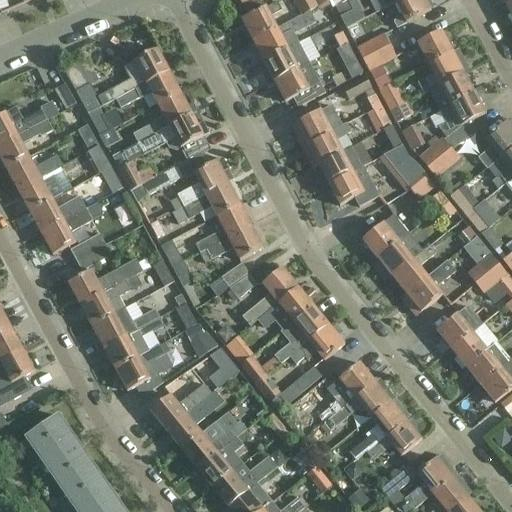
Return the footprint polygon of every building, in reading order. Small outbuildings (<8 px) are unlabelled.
[(22,0),(29,17),(44,11),(39,0),(22,0)] [(253,43),(278,30),(267,9),(261,0),(245,0),(241,2),(249,18),(242,22),(253,43)] [(309,13),(318,9),(313,0),(292,0),(302,17),(309,13)] [(329,3),(327,0),(313,0),(318,9),(329,3)] [(395,4),(403,0),(379,0),(385,10),(395,4)] [(431,12),(427,4),(432,1),(431,0),(403,0),(395,4),(401,16),(394,20),(393,25),(397,30),(431,12)] [(358,27),(374,21),(370,9),(354,15),(358,27)] [(263,63),(299,45),(294,36),(315,24),(309,13),(302,17),(278,30),(253,43),(263,63)] [(347,30),(355,26),(349,15),(341,19),(347,30)] [(428,67),(453,54),(442,33),(417,46),(428,67)] [(340,49),(348,45),(342,34),(334,39),(340,49)] [(357,51),(363,62),(390,48),(384,36),(357,51)] [(299,45),(263,63),(274,84),(310,65),(299,45)] [(354,57),(348,45),(340,49),(346,61),(354,57)] [(390,48),(363,62),(369,73),(395,59),(390,48)] [(116,101),(169,73),(158,51),(135,64),(124,69),(130,81),(97,99),(81,70),(67,78),(70,84),(76,94),(88,116),(98,110),(102,108),(115,101),(116,101)] [(464,74),(460,67),(465,64),(459,51),(453,54),(428,67),(433,76),(417,85),(423,96),(428,93),(464,74)] [(410,82),(426,74),(422,64),(405,72),(410,82)] [(310,65),(274,84),(285,105),(293,100),(298,109),(325,95),(310,65)] [(380,92),(391,86),(382,68),(370,74),(380,92)] [(158,107),(181,95),(169,73),(116,101),(120,110),(151,95),(158,107)] [(439,114),(475,95),(464,74),(428,93),(439,114)] [(364,94),(373,112),(381,108),(365,79),(343,91),(349,102),(364,94)] [(65,112),(76,106),(65,87),(55,93),(65,112)] [(138,145),(169,129),(192,116),(181,95),(158,107),(164,120),(133,136),(138,145)] [(475,95),(439,114),(446,126),(438,130),(447,140),(461,129),(486,115),(475,95)] [(391,114),(398,109),(393,98),(385,102),(391,114)] [(398,109),(391,114),(401,133),(409,129),(404,120),(413,116),(408,105),(398,109)] [(0,147),(47,121),(57,116),(52,107),(23,122),(16,110),(6,115),(0,118),(0,147)] [(307,146),(340,129),(342,128),(331,107),(296,126),(307,146)] [(391,127),(381,108),(373,112),(366,116),(377,135),(391,127)] [(98,110),(88,116),(100,137),(110,131),(98,110)] [(169,129),(138,145),(144,157),(175,140),(181,151),(209,136),(203,124),(198,127),(192,116),(169,129)] [(501,161),(511,151),(511,120),(486,142),(491,149),(477,160),(487,171),(501,161)] [(0,159),(6,171),(30,158),(23,146),(39,137),(40,139),(53,133),(47,121),(0,147),(0,159)] [(343,153),(336,142),(344,137),(340,129),(307,146),(318,166),(343,153)] [(394,152),(402,148),(396,137),(388,141),(394,152)] [(427,169),(448,152),(441,143),(420,160),(427,169)] [(100,175),(111,169),(99,148),(88,155),(99,176),(100,175)] [(402,148),(394,152),(383,159),(388,168),(399,162),(407,178),(400,183),(408,193),(410,193),(427,178),(419,168),(408,159),(402,148)] [(328,187),(362,169),(351,149),(343,153),(318,166),(328,187)] [(30,158),(6,171),(18,193),(74,162),(68,151),(35,169),(30,158)] [(511,151),(501,161),(509,171),(492,183),(498,191),(511,180),(511,151)] [(448,152),(427,169),(436,180),(457,162),(448,152)] [(195,159),(188,163),(177,169),(183,180),(182,180),(188,181),(195,178),(199,186),(178,198),(184,209),(205,197),(228,184),(223,174),(228,172),(222,160),(217,163),(207,169),(202,171),(195,159)] [(30,215),(53,202),(47,191),(69,179),(68,176),(82,169),(77,161),(74,162),(18,193),(30,215)] [(152,168),(144,172),(137,176),(131,166),(129,167),(120,172),(131,193),(143,187),(158,179),(152,168)] [(106,201),(123,191),(111,169),(100,175),(110,193),(103,197),(106,201)] [(149,197),(182,180),(183,180),(177,169),(158,179),(143,187),(148,196),(149,197)] [(362,169),(328,187),(340,208),(354,200),(359,209),(379,199),(363,169),(362,170),(362,169)] [(384,193),(396,187),(390,176),(379,182),(384,193)] [(435,188),(427,178),(410,193),(408,193),(416,203),(435,188)] [(216,219),(240,206),(229,185),(228,184),(205,197),(184,209),(189,218),(190,221),(212,209),(216,219)] [(467,217),(479,208),(468,195),(471,193),(467,188),(452,200),(467,218),(467,217)] [(441,209),(448,204),(440,194),(433,199),(441,209)] [(53,202),(30,215),(42,236),(86,212),(79,199),(58,210),(53,202)] [(448,204),(441,209),(449,219),(456,214),(448,204)] [(216,219),(223,231),(195,246),(200,256),(251,227),(240,206),(216,219)] [(479,208),(467,217),(467,218),(482,236),(496,224),(489,215),(486,217),(479,208)] [(190,221),(189,218),(184,209),(175,213),(172,215),(179,227),(190,221)] [(86,212),(42,236),(53,257),(77,245),(71,235),(92,223),(86,212)] [(377,261),(383,256),(408,236),(401,227),(393,217),(362,243),(377,261)] [(157,224),(150,227),(158,239),(164,236),(157,224)] [(263,250),(251,227),(200,256),(183,265),(173,271),(193,309),(200,306),(189,286),(188,274),(193,273),(203,262),(205,266),(233,251),(240,263),(263,250)] [(470,244),(476,239),(468,229),(462,235),(470,244)] [(76,263),(106,247),(100,236),(71,252),(76,263)] [(408,236),(383,256),(377,261),(392,279),(423,253),(408,236)] [(476,239),(470,244),(484,262),(472,272),(480,282),(499,267),(476,239)] [(173,271),(183,265),(171,242),(160,248),(173,271)] [(106,247),(76,263),(82,273),(111,258),(106,247)] [(430,248),(423,253),(392,279),(406,297),(428,279),(419,268),(436,255),(430,248)] [(511,273),(511,271),(511,255),(503,262),(511,273)] [(32,267),(39,279),(53,272),(45,259),(32,267)] [(80,306),(136,277),(142,273),(136,261),(97,282),(92,273),(68,285),(80,306)] [(165,289),(174,284),(163,263),(154,268),(165,289)] [(428,279),(406,297),(411,303),(406,307),(416,319),(443,297),(436,289),(456,274),(447,263),(428,279)] [(222,294),(228,290),(249,276),(242,266),(221,280),(222,281),(216,286),(222,294)] [(511,282),(499,267),(480,282),(488,292),(500,282),(511,296),(511,282)] [(258,322),(298,289),(282,270),(262,287),(270,296),(242,319),(250,328),(258,322)] [(92,329),(125,311),(119,299),(141,286),(136,277),(80,306),(92,329)] [(237,302),(257,286),(250,277),(230,292),(237,302)] [(293,324),(313,308),(298,289),(258,322),(265,330),(284,314),(293,324)] [(198,327),(186,306),(176,311),(188,332),(198,327)] [(0,334),(11,329),(0,308),(0,334)] [(313,308),(293,324),(299,333),(290,340),(292,344),(274,358),(280,366),(289,359),(329,327),(313,308)] [(451,352),(473,334),(482,326),(467,308),(436,334),(451,352)] [(104,351),(160,320),(155,311),(132,323),(125,311),(92,329),(104,351)] [(115,372),(138,359),(133,350),(144,344),(142,340),(164,328),(160,320),(104,351),(115,372)] [(227,327),(217,335),(225,345),(235,337),(227,327)] [(329,327),(289,359),(295,367),(305,359),(307,363),(317,355),(324,363),(345,346),(329,327)] [(204,335),(200,328),(189,333),(194,342),(205,336),(204,335)] [(11,329),(0,334),(0,362),(22,350),(11,329)] [(465,370),(487,352),(473,334),(451,352),(465,370)] [(249,359),(236,342),(226,348),(240,366),(249,359)] [(487,352),(465,370),(480,388),(511,362),(497,344),(487,352)] [(165,345),(138,359),(115,372),(127,394),(136,389),(141,400),(163,385),(158,377),(161,375),(154,362),(169,354),(165,345)] [(0,409),(31,393),(24,379),(35,373),(22,350),(0,362),(0,409)] [(241,367),(254,386),(263,379),(266,377),(252,360),(241,367)] [(511,391),(511,363),(511,362),(480,388),(495,406),(511,391)] [(326,424),(374,383),(360,365),(339,382),(348,393),(320,417),(326,424)] [(254,386),(270,405),(278,414),(322,378),(314,369),(278,398),(263,379),(254,386)] [(369,419),(389,402),(393,398),(380,381),(375,385),(374,383),(326,424),(320,429),(325,435),(330,433),(358,412),(361,415),(364,412),(369,419)] [(166,433),(212,396),(204,386),(179,407),(171,397),(150,414),(166,433)] [(182,453),(202,436),(195,428),(224,405),(215,394),(212,396),(166,433),(182,453)] [(511,397),(501,406),(511,419),(511,397)] [(393,398),(389,402),(369,419),(377,428),(365,437),(367,440),(349,455),(355,462),(365,454),(376,445),(385,438),(409,418),(393,398)] [(279,436),(285,431),(272,416),(266,421),(279,436)] [(37,471),(77,444),(59,418),(26,440),(40,459),(33,464),(37,471)] [(409,418),(385,438),(402,458),(422,442),(406,423),(410,419),(409,418)] [(202,436),(182,453),(197,472),(240,437),(246,432),(239,424),(211,447),(202,436)] [(213,491),(233,474),(243,466),(234,455),(243,447),(241,446),(245,442),(240,437),(197,472),(213,491)] [(49,473),(62,492),(95,469),(77,444),(37,471),(38,472),(33,476),(37,482),(49,473)] [(376,445),(365,454),(373,463),(384,454),(376,445)] [(279,451),(271,458),(271,460),(277,467),(279,468),(287,461),(279,451)] [(412,511),(432,496),(456,476),(441,457),(429,466),(422,457),(379,492),(387,502),(396,511),(412,511)] [(298,466),(307,476),(316,468),(308,458),(298,466)] [(233,474),(213,491),(228,510),(257,486),(277,469),(270,460),(269,459),(268,459),(249,474),(243,466),(233,474)] [(355,466),(346,472),(353,480),(361,473),(355,466)] [(323,496),(333,488),(316,468),(307,476),(323,496)] [(75,511),(87,511),(112,495),(95,469),(62,492),(75,511)] [(472,495),(456,476),(432,496),(441,508),(444,511),(451,511),(468,498),(472,495)] [(229,511),(263,511),(272,505),(257,486),(228,510),(229,511)] [(360,492),(349,501),(357,511),(358,511),(369,503),(360,492)] [(124,511),(112,495),(87,511),(124,511)] [(479,511),(468,498),(451,511),(479,511)] [(302,511),(305,510),(297,501),(282,511),(278,511),(272,505),(263,511),(302,511)] [(347,511),(339,502),(331,509),(333,511),(347,511)]
